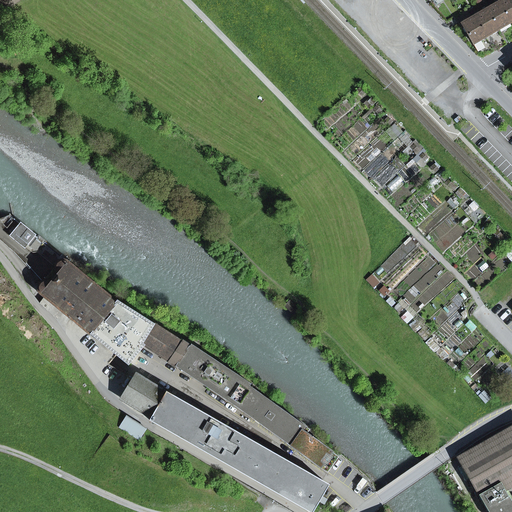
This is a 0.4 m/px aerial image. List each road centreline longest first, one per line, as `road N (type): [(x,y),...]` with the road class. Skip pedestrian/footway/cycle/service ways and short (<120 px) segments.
road 1 (unclassified): [(300,511),(113,401),(0,256)]
road 2 (tertiary): [(366,511),(511,415)]
